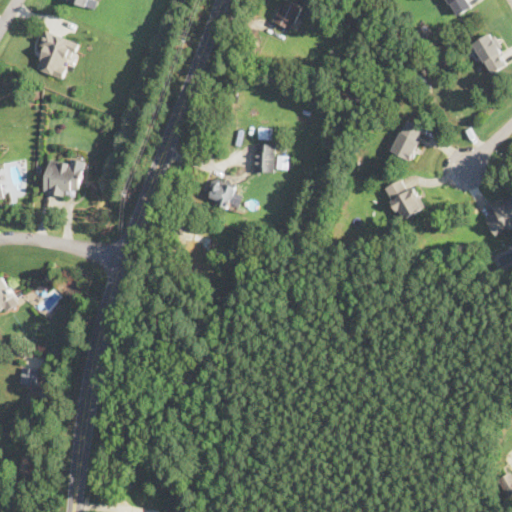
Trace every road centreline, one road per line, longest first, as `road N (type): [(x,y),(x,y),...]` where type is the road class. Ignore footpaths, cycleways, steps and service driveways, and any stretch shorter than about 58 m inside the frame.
road 1 (tertiary): [(125,259),(221,0)]
road 2 (tertiary): [(73,511),(102,334)]
road 3 (residential): [(0,237),(41,238),(125,259)]
